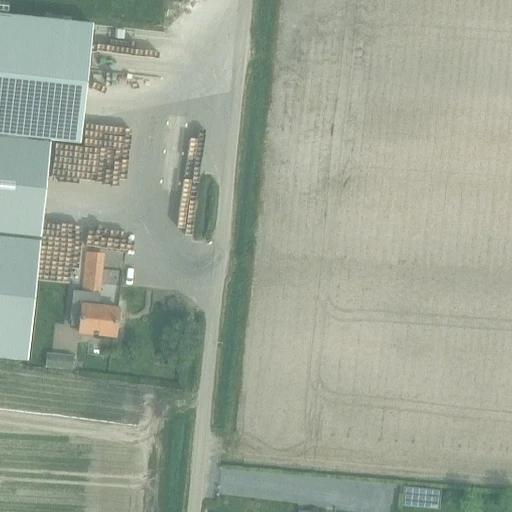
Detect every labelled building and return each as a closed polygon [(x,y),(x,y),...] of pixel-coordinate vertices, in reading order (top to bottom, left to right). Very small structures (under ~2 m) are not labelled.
[(0,16),(0,137),(49,143),(79,146),(91,26),(0,16)] [(0,358),(26,361),(49,143),(0,137),(0,358)] [(78,335),(94,336),(114,338),(117,310),(97,309),(98,296),(71,293),(68,323),(74,323),(73,328),(78,328),(78,335)] [(47,354),(45,366),(71,369),(73,356),(47,354)] [(403,487),(401,506),(414,507),(416,488),(403,487)]
